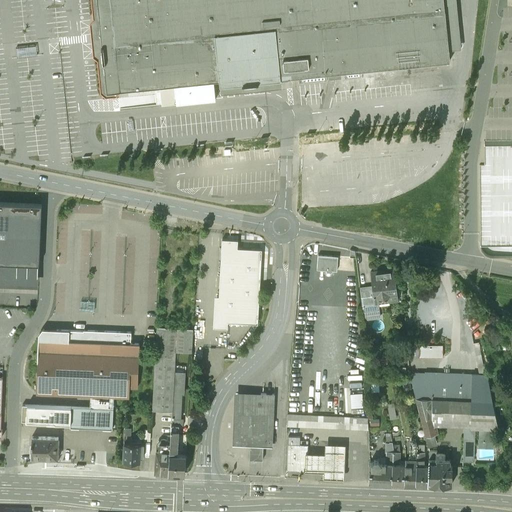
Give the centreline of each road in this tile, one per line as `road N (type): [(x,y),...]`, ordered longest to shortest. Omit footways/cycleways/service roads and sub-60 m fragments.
road 1 (unclassified): [(0,172),(283,226),(276,326),(215,398),(205,497)]
road 2 (primary): [(495,506),(205,497)]
road 3 (primary): [(205,497),(0,488)]
